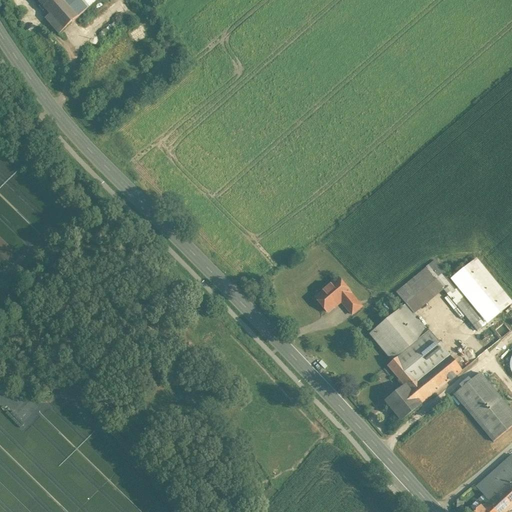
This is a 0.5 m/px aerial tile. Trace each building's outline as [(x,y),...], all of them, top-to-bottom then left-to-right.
[(63,0),(37,0),(50,14),(45,18),(59,33),(86,9),(77,0),(66,0),(65,2),(63,0)] [(77,0),(86,9),(95,0),(77,0)] [(511,304),(476,260),(452,279),(487,323),(511,304)] [(465,297),(435,261),(426,268),(436,281),(455,305),(465,297)] [(426,268),(396,293),(405,304),(406,304),(406,305),(436,281),(426,268)] [(338,279),(315,298),(327,312),(340,301),(350,293),(338,279)] [(350,293),(340,301),(352,315),(361,307),(350,293)] [(486,324),(465,297),(455,305),(477,331),(486,324)] [(406,305),(406,304),(405,304),(394,314),(417,341),(429,332),(406,305)] [(417,341),(394,314),(378,327),(401,355),(417,341)] [(401,355),(378,327),(369,334),(392,362),(399,356),(401,355)] [(401,355),(399,356),(418,379),(448,354),(429,332),(401,355)] [(418,379),(399,356),(392,362),(387,366),(395,375),(404,386),(420,405),(461,371),(448,354),(418,379)] [(395,375),(387,366),(384,369),(391,378),(395,375)] [(511,426),(511,412),(480,373),(454,395),(493,442),(511,426)] [(404,386),(392,396),(395,399),(388,405),(401,421),(420,406),(420,405),(404,386)] [(511,456),(476,487),(489,501),(487,502),(495,511),(506,511),(511,507),(511,456)] [(495,511),(487,502),(481,508),(480,508),(475,511),(495,511)]
